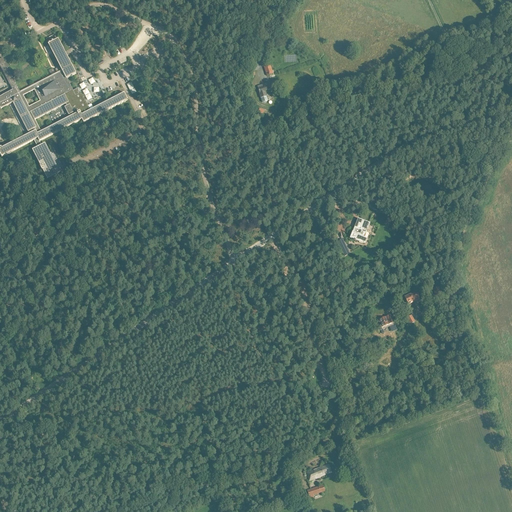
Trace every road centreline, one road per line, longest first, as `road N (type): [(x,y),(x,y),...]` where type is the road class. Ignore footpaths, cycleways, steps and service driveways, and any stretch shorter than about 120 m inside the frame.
road 1 (track): [(0,334),(58,401),(49,477),(211,480),(339,434),(342,444),(484,385)]
road 2 (unclassified): [(0,422),(363,173),(430,139),(511,116)]
road 3 (track): [(484,385),(459,299),(462,240),(481,193),(511,151)]
road 4 (track): [(203,170),(228,131),(202,55)]
